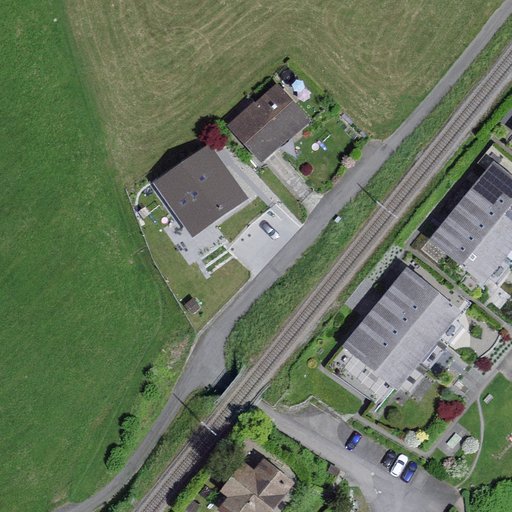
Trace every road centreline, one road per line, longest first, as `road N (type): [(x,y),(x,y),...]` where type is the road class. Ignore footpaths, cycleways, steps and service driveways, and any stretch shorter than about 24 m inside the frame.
road 1 (residential): [(511,0),(225,326),(214,363)]
road 2 (residential): [(214,363),(227,382),(368,475),(391,511)]
road 3 (residential): [(76,511),(134,470),(191,381),(214,363)]
